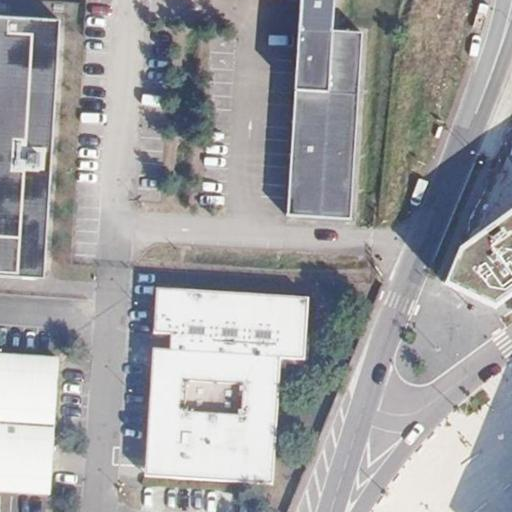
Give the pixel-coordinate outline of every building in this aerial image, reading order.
[(303,0),(290,211),(356,215),(368,29),(338,27),(339,0),(303,0)] [(0,272),(42,275),(53,266),(70,17),(0,12),(0,272)] [(511,295),(511,214),(463,251),(448,285),(495,308),(511,295)] [(179,452),(178,471),(280,475),(288,350),(311,352),(315,292),(164,284),(162,324),(178,325),(175,358),(160,357),(155,451),(179,452)] [(0,486),(57,490),(66,355),(0,350),(0,486)] [(179,452),(155,451),(154,469),(178,471),(179,452)]
